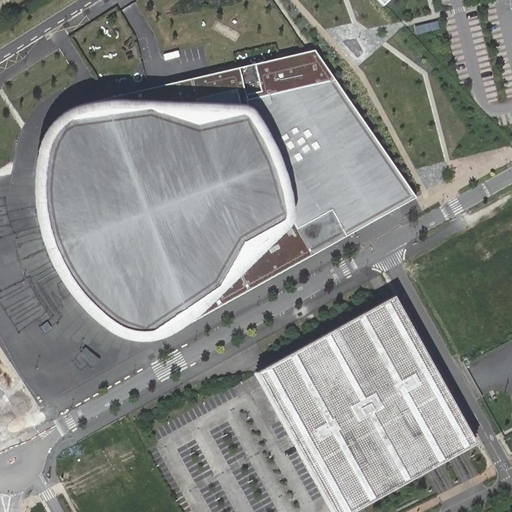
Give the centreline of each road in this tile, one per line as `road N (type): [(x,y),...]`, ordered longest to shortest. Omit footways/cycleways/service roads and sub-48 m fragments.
road 1 (unclassified): [(382,247),(20,449)]
road 2 (unclassified): [(511,483),(382,247)]
road 3 (unclassified): [(511,175),(382,247)]
